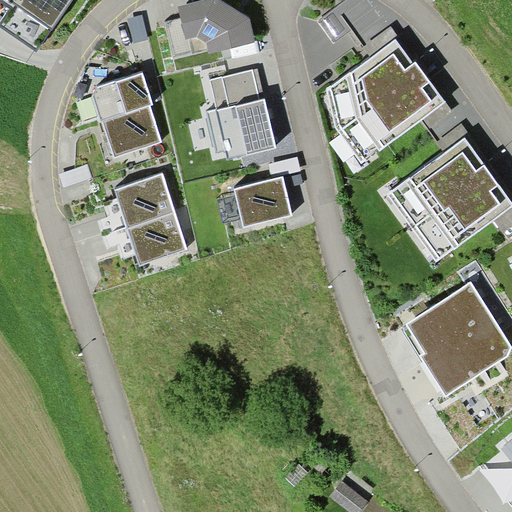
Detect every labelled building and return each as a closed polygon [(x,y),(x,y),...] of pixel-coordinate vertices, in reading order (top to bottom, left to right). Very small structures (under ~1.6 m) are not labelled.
[(11,0),(52,29),(72,0),(11,0)] [(221,0),(200,0),(177,6),(186,39),(196,36),(206,42),(209,53),(256,42),(250,18),(221,0)] [(142,15),(128,18),(134,43),(148,39),(142,15)] [(363,47),(371,57),(396,39),(399,36),(391,26),(363,47)] [(362,163),(446,102),(416,62),(414,63),(396,39),(371,57),(327,90),(335,128),(362,163)] [(265,99),(257,68),(253,69),(261,100),(265,99)] [(216,110),(261,100),(253,69),(209,79),(216,110)] [(103,120),(150,105),(153,104),(143,73),(98,88),(94,96),(102,121),(103,120)] [(247,154),(276,147),(265,99),(261,100),(216,110),(206,112),(216,154),(226,151),(228,159),(248,155),(247,154)] [(150,105),(103,120),(116,157),(162,142),(150,105)] [(437,141),(445,152),(465,137),(470,134),(462,123),(437,141)] [(387,194),(437,262),(494,220),(511,206),(511,202),(465,137),(445,152),(387,194)] [(269,164),(272,177),(301,170),(297,157),(269,164)] [(116,189),(128,228),(175,211),(163,173),(116,189)] [(301,174),(284,178),(286,187),(303,184),(301,174)] [(284,176),(234,188),(234,192),(241,219),(243,228),(293,215),(286,187),(284,178),(284,176)] [(241,219),(234,192),(222,194),(217,199),(224,223),(241,219)] [(511,226),(511,206),(494,220),(503,233),(511,226)] [(187,250),(175,211),(128,228),(140,266),(187,250)] [(511,346),(472,282),(407,322),(425,350),(420,353),(446,393),(509,354),(511,346)] [(511,438),(501,447),(511,461),(511,438)] [(359,511),(368,501),(343,481),(330,496),(350,511),(359,511)]
